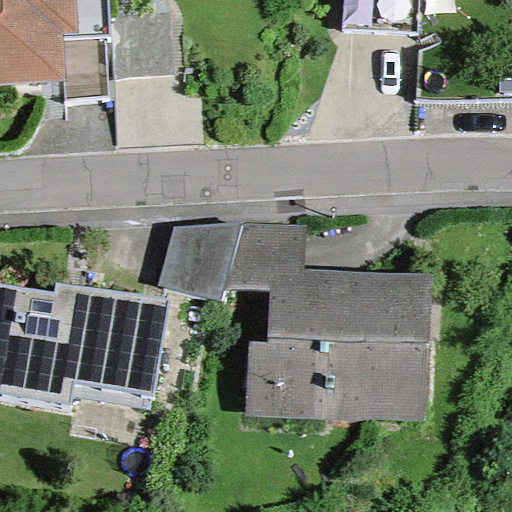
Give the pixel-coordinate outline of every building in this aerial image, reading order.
[(0,0),(0,81),(55,79),(53,44),(64,43),(108,41),(112,41),(111,16),(110,0),(0,0)] [(420,0),(347,0),(347,30),(419,32),(420,0)] [(174,75),(172,14),(111,16),(112,41),(113,76),(174,75)] [(110,102),(108,41),(64,43),(66,104),(110,102)] [(244,230),(180,232),(166,289),(223,307),(229,287),(244,230)] [(244,230),(229,287),(287,289),(300,290),(301,283),(303,232),(244,230)] [(254,354),(252,412),(329,414),(330,393),(336,393),(336,385),(373,386),(372,400),(426,402),(429,289),(378,287),(378,301),(334,300),(335,284),(301,283),(300,290),(287,289),(286,355),(254,354)] [(58,301),(0,291),(0,397),(72,408),(76,387),(155,400),(169,309),(60,292),(58,301)]
